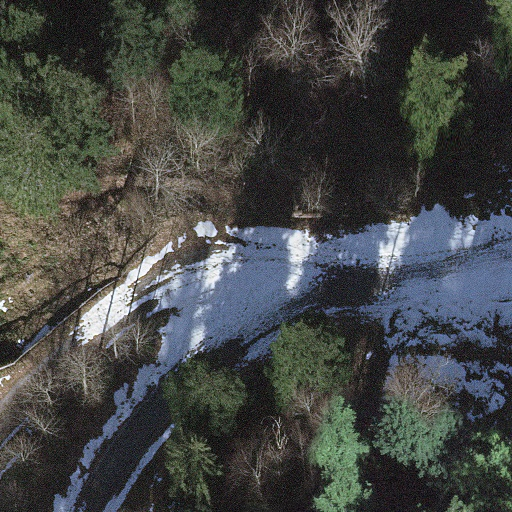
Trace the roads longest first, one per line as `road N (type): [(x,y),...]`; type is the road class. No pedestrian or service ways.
road 1 (track): [(90,511),(158,404),(319,267),(511,253)]
road 2 (track): [(319,267),(253,261),(166,284),(51,365),(0,418)]
